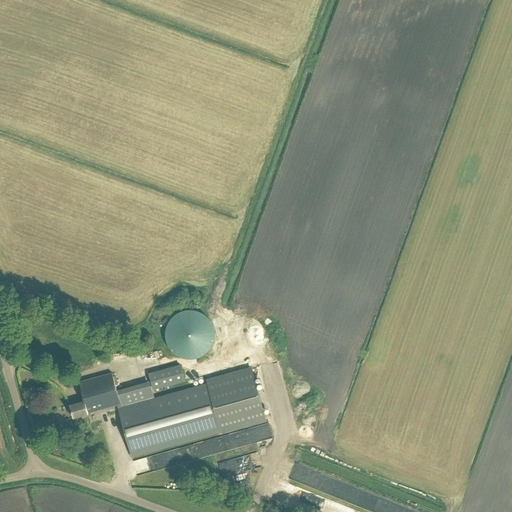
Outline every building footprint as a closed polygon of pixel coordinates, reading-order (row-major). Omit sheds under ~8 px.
[(183,357),(188,358),(192,358),(197,357),(202,356),(206,353),(209,350),(211,347),(213,343),(214,338),(214,333),(214,328),(213,324),(209,319),(205,315),(201,312),(195,310),(191,309),(186,310),(181,311),(176,313),(173,316),(169,322),(167,325),(166,329),(165,333),(166,338),(167,342),(169,346),(173,352),(178,356),(183,357)] [(149,373),(154,389),(185,381),(180,365),(149,373)] [(84,402),(70,406),(74,419),(88,415),(88,414),(118,405),(132,457),(266,420),(252,369),(207,381),(207,383),(154,398),(151,385),(117,394),(112,375),(79,384),(84,402)] [(52,400),(55,404),(62,398),(58,394),(52,400)] [(86,419),(71,423),(73,428),(87,424),(86,419)] [(152,473),(177,465),(174,454),(159,459),(160,462),(150,465),(152,473)] [(236,465),(215,469),(217,480),(238,476),(236,465)]
